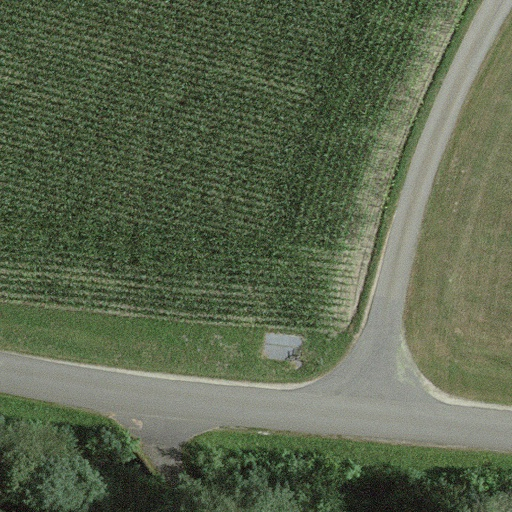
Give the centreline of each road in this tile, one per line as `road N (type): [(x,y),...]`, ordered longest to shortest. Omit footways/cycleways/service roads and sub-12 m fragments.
road 1 (unclassified): [(511,441),(168,412),(0,377)]
road 2 (track): [(511,9),(422,199),(374,427)]
